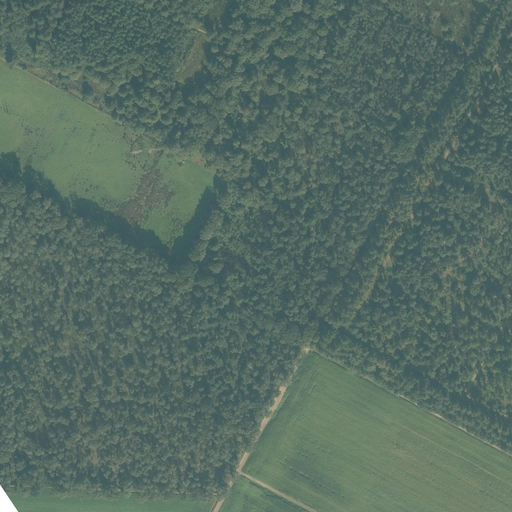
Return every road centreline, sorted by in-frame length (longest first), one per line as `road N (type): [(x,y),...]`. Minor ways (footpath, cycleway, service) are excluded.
road 1 (track): [(306,341),(498,0)]
road 2 (track): [(511,30),(348,332)]
road 3 (track): [(306,341),(511,453)]
road 4 (track): [(511,419),(319,318)]
road 5 (track): [(214,511),(306,341)]
